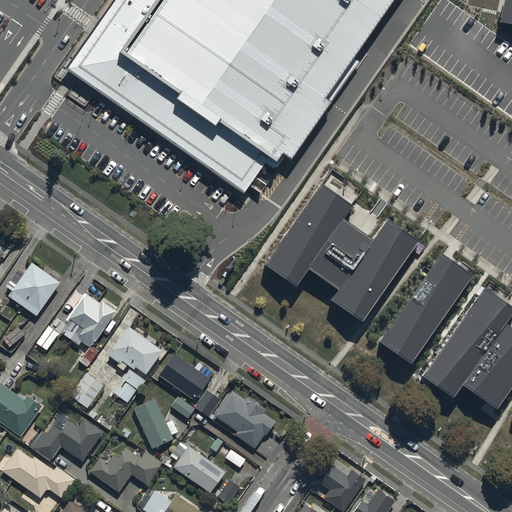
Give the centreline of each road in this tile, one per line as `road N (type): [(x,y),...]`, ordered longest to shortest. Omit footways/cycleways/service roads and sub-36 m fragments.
road 1 (unclassified): [(413,0),(284,188),(213,248),(179,294)]
road 2 (secondary): [(179,294),(0,168)]
road 3 (secondary): [(337,405),(179,294)]
road 4 (secondary): [(488,511),(337,405)]
road 5 (unclassified): [(0,124),(87,0)]
road 6 (residential): [(263,511),(337,405)]
